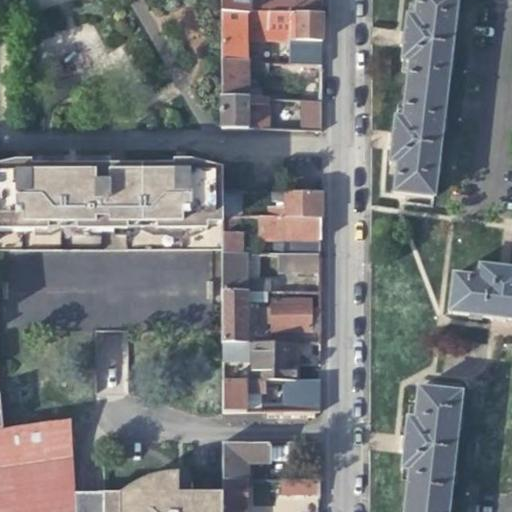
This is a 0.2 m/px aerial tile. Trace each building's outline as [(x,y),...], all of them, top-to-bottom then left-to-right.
[(245,3),(245,0),(220,0),(220,16),(266,17),(266,3),(245,3)] [(407,66),(403,94),(443,98),(455,0),(414,0),(412,21),(404,20),(403,31),(399,65),(407,66)] [(310,4),(266,3),(266,17),(320,18),(320,4),(310,4)] [(289,45),(320,45),(320,18),(266,17),(220,16),(220,67),(245,68),(245,40),(245,29),(266,29),(266,36),(284,37),(284,43),(289,42),(289,45)] [(266,40),(266,36),(266,29),(245,29),(245,40),(266,40)] [(310,51),(320,51),(320,45),(289,45),(289,56),(310,56),(310,51)] [(268,68),(245,68),(220,67),(220,103),(247,103),(247,87),(247,77),(268,78),(268,68)] [(320,78),(320,69),(274,68),(274,77),(320,78)] [(319,97),(320,82),(304,82),(304,97),(319,97)] [(430,200),(443,98),(403,94),(400,121),(392,120),(390,141),(387,165),(395,166),(391,195),(430,200)] [(268,104),(247,103),(220,103),(220,131),(269,132),(269,115),(269,109),(268,109),(268,104)] [(294,132),(319,133),(319,118),(319,105),(294,104),(294,132)] [(12,168),(0,170),(0,238),(205,238),(204,232),(221,232),(220,226),(220,220),(220,178),(189,169),(170,169),(171,173),(141,173),(57,172),(28,172),(28,168),(12,168)] [(266,210),(267,220),(319,220),(319,204),(319,194),(270,194),(270,204),(283,204),(283,209),(266,210)] [(255,242),(270,242),(285,242),(319,242),(319,231),(319,220),(267,220),(255,220),(255,242)] [(220,237),(220,257),(240,257),(240,236),(220,237)] [(270,257),(286,257),(285,242),(270,242),(270,257)] [(285,242),(286,257),(319,257),(319,242),(285,242)] [(243,257),(240,257),(220,257),(220,295),(250,294),(267,294),(267,281),(244,281),(243,271),(243,257)] [(286,273),(319,273),(319,257),(286,257),(286,273)] [(511,324),(511,270),(477,267),(475,280),(450,277),(445,316),(496,322),(511,324)] [(250,301),(250,294),(220,295),(220,344),(251,344),(261,344),(260,337),(244,337),(244,301),(250,301)] [(269,334),(318,333),(318,310),(311,310),(308,310),(308,301),(268,301),(269,303),(269,326),(269,334)] [(256,326),(269,326),(269,303),(256,303),(256,326)] [(250,365),(250,385),(260,385),(278,384),(285,384),(284,381),(292,381),(292,363),(292,344),(261,344),(251,344),(220,344),(220,365),(250,365)] [(278,391),(278,384),(260,385),(260,393),(278,391)] [(318,411),(318,384),(294,384),(294,412),(318,411)] [(260,393),(260,385),(250,385),(220,386),(220,415),(244,414),(244,405),(244,397),(261,397),(260,393)] [(406,473),(402,504),(445,509),(458,394),(416,390),(412,421),(402,420),(400,440),(396,472),(406,473)] [(0,465),(68,456),(67,421),(0,430),(0,465)] [(283,454),(317,453),(317,442),(282,443),(283,454)] [(267,444),(220,445),(220,484),(244,483),(244,472),(244,464),(267,465),(267,444)] [(0,511),(70,511),(70,498),(68,456),(0,465),(0,511)] [(93,498),(70,498),(70,511),(220,511),(220,500),(203,500),(203,497),(196,496),(188,496),(188,499),(187,499),(187,506),(180,506),(179,499),(176,499),(174,480),(167,479),(156,480),(144,483),(148,491),(130,498),(116,498),(93,498)] [(279,494),(317,492),(317,480),(279,481),(279,494)] [(121,494),(116,498),(130,498),(148,491),(144,483),(142,483),(132,487),(121,494)] [(244,511),(244,510),(244,483),(220,484),(220,500),(220,511),(244,511)]
